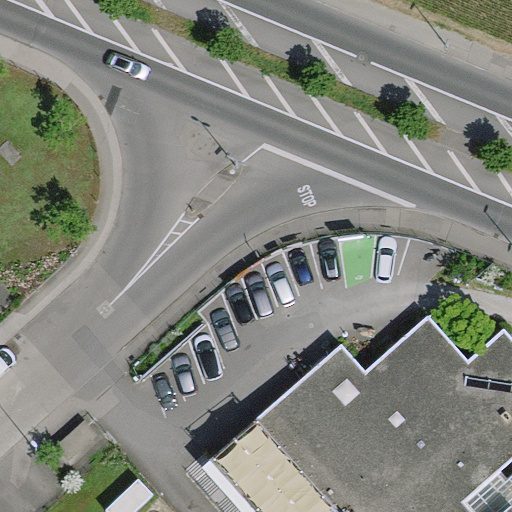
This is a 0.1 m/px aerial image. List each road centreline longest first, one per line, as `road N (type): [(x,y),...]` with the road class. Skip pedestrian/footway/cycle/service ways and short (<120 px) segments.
road 1 (unclassified): [(265,115),(239,170),(198,218),(0,404)]
road 2 (secondary): [(0,6),(265,115)]
road 3 (secondary): [(511,107),(253,0)]
road 4 (secondary): [(265,115),(511,216)]
road 5 (unknown): [(111,378),(234,511)]
